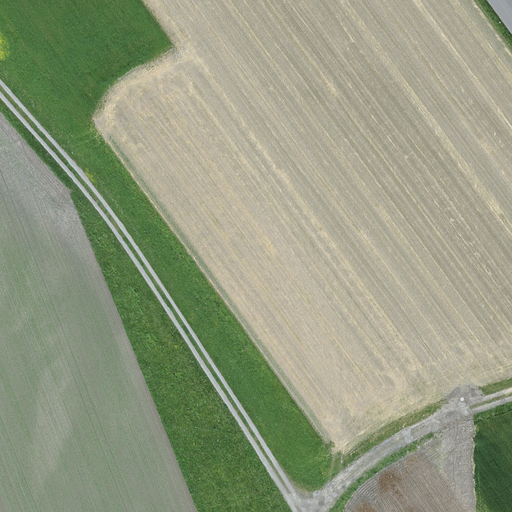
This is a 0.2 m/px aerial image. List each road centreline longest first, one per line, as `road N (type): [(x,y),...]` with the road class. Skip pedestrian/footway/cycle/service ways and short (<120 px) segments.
road 1 (track): [(307,511),(101,208),(0,84)]
road 2 (track): [(511,395),(409,434),(317,511)]
